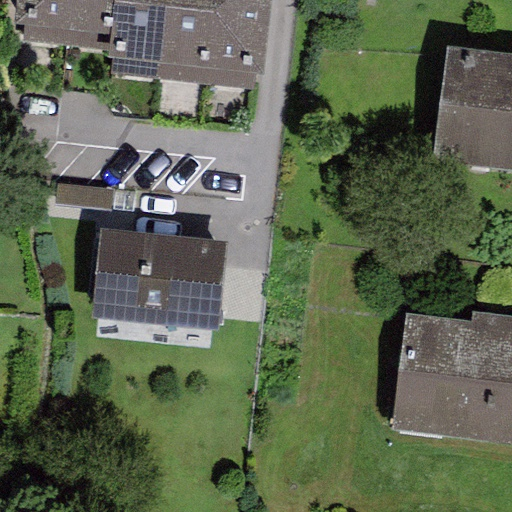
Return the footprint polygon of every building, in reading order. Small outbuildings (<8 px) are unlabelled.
[(68,0),(16,0),(14,26),(25,27),(24,41),(63,45),(68,0)] [(68,0),(63,45),(107,51),(112,0),(68,0)] [(166,0),(112,0),(107,51),(105,58),(112,59),(110,75),(158,81),(166,0)] [(166,0),(158,81),(211,86),(219,0),(166,0)] [(270,0),(219,0),(211,86),(252,91),(253,75),(262,76),(270,0)] [(511,54),(446,46),(431,165),(511,175),(511,54)] [(216,332),(225,244),(102,231),(93,319),(216,332)] [(470,322),(406,314),(391,431),(511,446),(511,317),(471,312),(470,322)]
